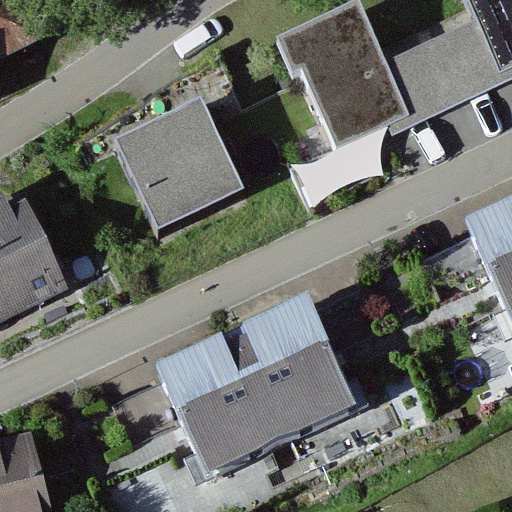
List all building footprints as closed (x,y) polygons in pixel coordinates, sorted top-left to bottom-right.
[(13,0),(0,0),(0,68),(35,54),(13,0)] [(511,0),(446,0),(456,20),(465,16),(475,37),(384,81),(359,27),(279,65),(294,96),(303,92),(337,161),(388,136),(392,146),(511,88),(511,0)] [(202,123),(118,162),(158,249),(243,210),(202,123)] [(0,324),(58,297),(19,216),(6,222),(0,210),(0,324)] [(511,210),(466,231),(511,337),(511,210)] [(352,418),(305,309),(240,337),(257,375),(227,387),(211,350),(155,374),(202,482),(352,418)] [(0,511),(55,511),(36,448),(0,458),(0,511)]
